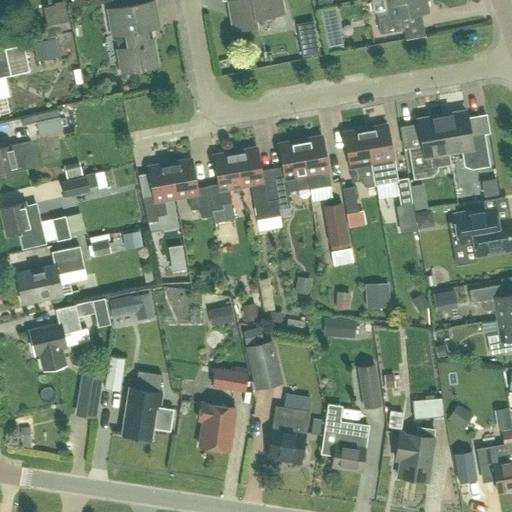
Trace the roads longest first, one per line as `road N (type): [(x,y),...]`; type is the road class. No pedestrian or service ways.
road 1 (residential): [(511,65),(218,111)]
road 2 (residential): [(256,511),(0,473)]
